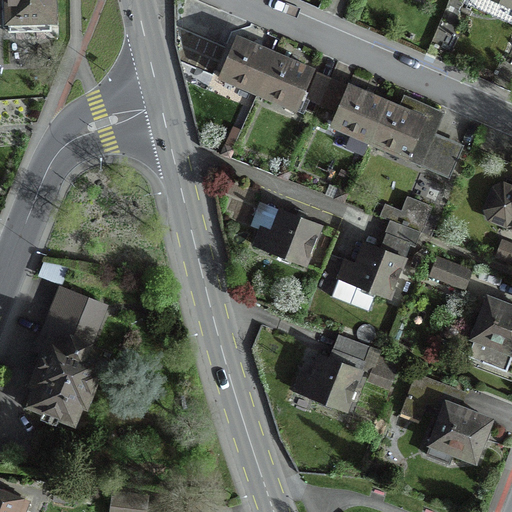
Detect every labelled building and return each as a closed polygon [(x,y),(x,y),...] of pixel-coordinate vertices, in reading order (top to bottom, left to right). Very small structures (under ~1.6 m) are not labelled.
[(8,0),(9,31),(51,30),(50,19),(52,19),(51,0),(8,0)] [(511,0),(470,0),(492,10),(498,0),(500,0),(511,5),(511,0)] [(259,90),(275,53),(237,37),(222,74),(259,90)] [(313,69),(275,53),(259,90),(297,106),(313,69)] [(371,138),(387,101),(349,85),(333,122),(371,138)] [(399,106),(387,101),(371,138),(416,157),(416,155),(421,157),(419,163),(448,175),(461,146),(432,134),(437,122),(410,111),(412,107),(410,106),(413,100),(403,96),(399,106)] [(511,221),(511,188),(503,185),(494,189),(487,209),(490,218),(506,224),(511,221)] [(412,196),(406,211),(392,206),(387,219),(391,221),(420,232),(431,203),(412,196)] [(321,225),(280,209),(272,230),(261,226),(254,245),(305,265),(321,225)] [(420,232),(391,221),(385,235),(414,246),(420,232)] [(511,244),(502,241),(496,256),(511,261),(511,244)] [(384,242),(382,248),(365,242),(357,263),(345,259),(338,278),(390,298),(405,257),(395,254),(398,247),(384,242)] [(437,257),(430,275),(465,289),(472,270),(437,257)] [(88,299),(60,288),(41,336),(50,340),(32,383),(37,385),(29,404),(73,421),(103,349),(73,336),(88,299)] [(511,306),(488,297),(472,338),(475,339),(468,357),(506,372),(511,356),(511,306)] [(371,346),(340,335),(335,350),(365,361),(371,346)] [(361,370),(321,354),(313,375),(302,371),(294,390),(346,410),(361,370)] [(393,374),(374,367),(370,378),(389,386),(393,374)] [(465,394),(417,375),(409,395),(445,409),(427,454),(449,463),(454,452),(475,460),(490,420),(459,408),(465,394)] [(80,490),(55,487),(53,500),(78,503),(80,490)] [(0,511),(19,511),(23,503),(0,493),(0,511)] [(142,511),(145,498),(115,494),(112,511),(142,511)]
